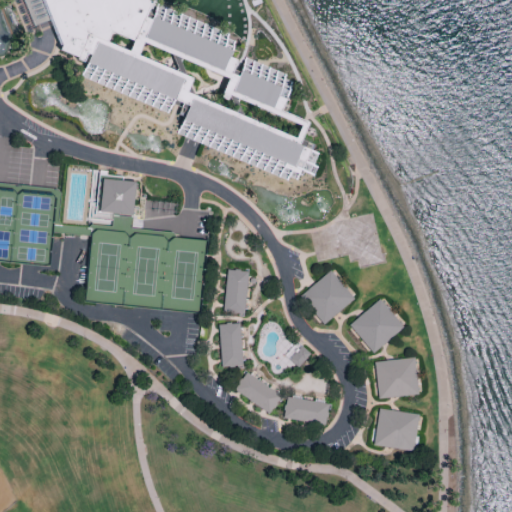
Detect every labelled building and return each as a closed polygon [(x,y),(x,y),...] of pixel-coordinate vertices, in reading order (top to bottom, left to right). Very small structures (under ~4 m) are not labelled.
[(41,0),(13,0),(30,37),(41,33),(53,28),(41,0)] [(41,0),(53,28),(61,47),(60,49),(87,62),(82,74),(166,111),(171,99),(190,107),(179,132),(287,179),(290,172),(303,178),(314,154),(298,147),(308,125),(277,112),(292,78),(246,57),(239,71),(237,70),(234,69),(238,59),(230,56),(236,39),(149,0),(41,0)] [(98,175),(95,215),(131,218),(134,182),(122,181),(123,178),(98,175)] [(228,271),(223,313),(244,315),(248,273),(228,271)] [(299,297),(330,271),(354,299),(323,326),(299,297)] [(348,326),(379,299),(403,327),(373,354),(348,326)] [(218,325),(222,367),(243,366),(239,324),(218,325)] [(374,362),(378,400),(418,396),(414,358),(374,362)] [(246,373),(234,391),(270,414),(282,397),(246,373)] [(287,398),(283,420),(324,426),(328,404),(287,398)] [(379,409),(373,446),(412,452),(418,415),(379,409)]
